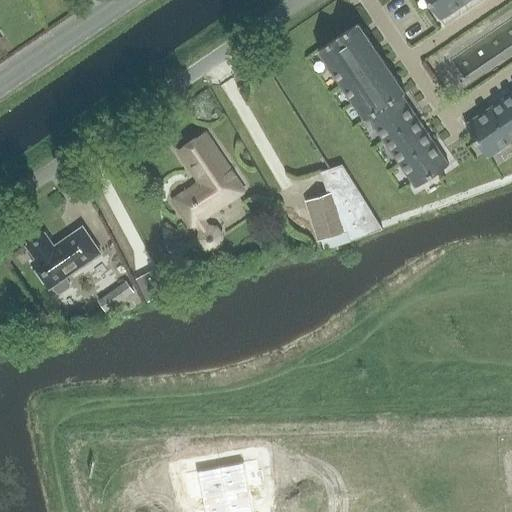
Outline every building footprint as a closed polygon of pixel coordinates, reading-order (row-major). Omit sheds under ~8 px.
[(464,4),(461,0),(427,0),(441,20),(464,4)] [(331,68),(370,41),(359,23),(319,50),(331,68)] [(331,68),(343,85),(382,58),(370,41),(331,68)] [(343,85),(354,103),(394,76),(382,58),(343,85)] [(366,120),(370,118),(403,95),(406,93),(394,76),(354,103),(366,120)] [(511,142),(511,141),(511,93),(489,109),(511,142)] [(403,95),(370,118),(385,141),(418,119),(403,95)] [(488,158),(511,142),(489,109),(466,125),(488,158)] [(385,141),(401,164),(434,142),(418,119),(385,141)] [(191,227),(195,224),(201,233),(200,241),(204,247),(212,249),(219,245),(220,236),(215,229),(208,228),(202,219),(244,191),(205,133),(178,151),(202,186),(195,191),(192,187),(173,201),(191,227)] [(434,142),(401,164),(417,187),(450,165),(434,142)] [(326,195),(308,201),(321,240),(346,232),(348,241),(382,228),(355,185),(326,195)] [(31,263),(49,289),(52,287),(56,293),(60,294),(69,287),(69,283),(65,278),(100,253),(82,227),(53,247),(44,234),(26,246),(35,260),(31,263)] [(105,312),(133,292),(126,281),(97,301),(105,312)] [(472,442),(472,487),(474,487),(474,485),(486,485),(486,487),(488,487),(488,471),(496,471),(496,458),(488,458),(488,442),(486,442),(486,446),(474,446),(474,442),(472,442)] [(434,451),(432,451),(440,495),(442,495),(441,493),(454,491),(454,493),(455,493),(453,476),(460,475),(458,462),(450,464),(448,449),(446,449),(447,452),(434,455),(434,451)] [(256,460),(220,466),(228,511),(252,511),(248,487),(260,485),(256,460)] [(283,463),(277,487),(289,490),(283,511),(309,511),(314,494),(318,494),(321,482),(294,475),(296,466),(283,463)] [(228,511),(220,466),(184,473),(189,498),(201,496),(204,511),(228,511)] [(496,502),(495,511),(511,511),(511,502),(510,502),(510,506),(497,506),(497,502),(496,502)]
